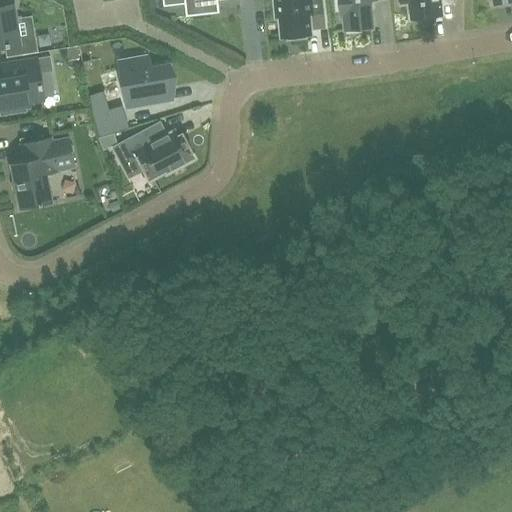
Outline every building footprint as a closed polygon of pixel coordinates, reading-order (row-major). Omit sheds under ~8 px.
[(0,0),(0,46),(19,43),(11,0),(0,0)] [(220,10),(219,0),(163,0),(165,6),(187,4),(188,13),(211,11),(220,10)] [(275,0),(277,18),(281,17),(282,37),(287,37),(287,41),(307,39),(307,35),(312,34),(310,14),(317,14),(324,13),(323,0),(275,0)] [(335,0),(336,11),(341,11),(342,17),(345,17),(346,30),(347,30),(348,33),(362,32),(361,28),(374,27),(371,0),(374,0),(335,0)] [(401,0),(402,4),(409,4),(411,19),(444,15),(441,0),(401,0)] [(127,110),(141,108),(169,103),(166,89),(171,88),(167,65),(148,69),(146,54),(118,59),(127,108),(127,110)] [(3,72),(4,79),(0,79),(0,111),(0,115),(24,111),(23,106),(28,105),(28,103),(42,101),(38,74),(35,59),(6,63),(3,64),(2,64),(2,65),(3,72)] [(99,136),(127,127),(121,108),(108,113),(93,117),(99,136)] [(159,123),(112,148),(121,165),(137,157),(149,180),(165,171),(166,173),(192,159),(184,143),(180,145),(173,132),(165,136),(162,129),(159,123)] [(58,172),(57,171),(74,167),(71,153),(68,138),(46,142),(45,138),(19,144),(22,160),(8,163),(18,209),(51,202),(45,174),(58,172)]
